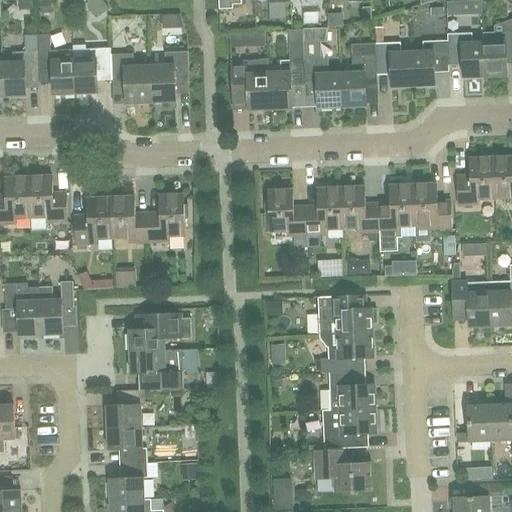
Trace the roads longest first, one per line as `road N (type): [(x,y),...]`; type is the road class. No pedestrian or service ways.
road 1 (residential): [(511,115),(489,117),(435,149),(149,163),(75,137),(0,139)]
road 2 (residential): [(52,511),(48,471),(64,449),(57,369)]
road 3 (residential): [(420,511),(416,367)]
